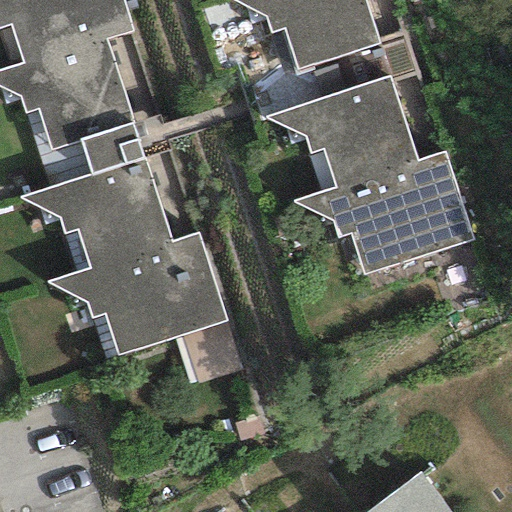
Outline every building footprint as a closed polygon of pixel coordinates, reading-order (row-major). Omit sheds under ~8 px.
[(119,0),(0,0),(0,26),(8,25),(22,64),(104,38),(129,31),(119,0)] [(376,46),(361,0),(230,0),(265,19),(270,34),(281,32),(293,71),(376,46)] [(131,125),(104,38),(22,64),(0,69),(0,86),(20,98),(25,113),(36,111),(48,150),(131,125)] [(388,76),(264,116),(305,136),(309,150),(320,147),(335,190),(417,161),(388,76)] [(444,154),(417,161),(335,190),(292,199),(331,220),(336,240),(351,236),(364,275),(470,240),(444,154)] [(142,159),(18,200),(59,220),(63,234),(74,231),(88,273),(171,245),(142,159)] [(198,238),(171,245),(88,273),(46,283),(85,303),(90,323),(105,320),(117,359),(224,324),(198,238)] [(445,511),(415,473),(364,511),(445,511)]
